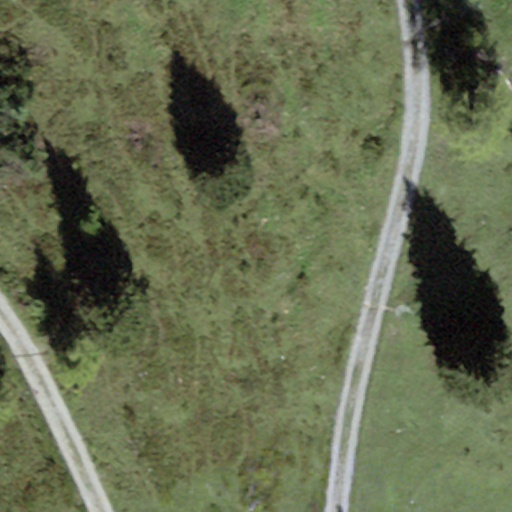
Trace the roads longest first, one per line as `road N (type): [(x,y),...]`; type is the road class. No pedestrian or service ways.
road 1 (track): [(392,0),(365,511)]
road 2 (track): [(168,511),(59,360),(0,297)]
